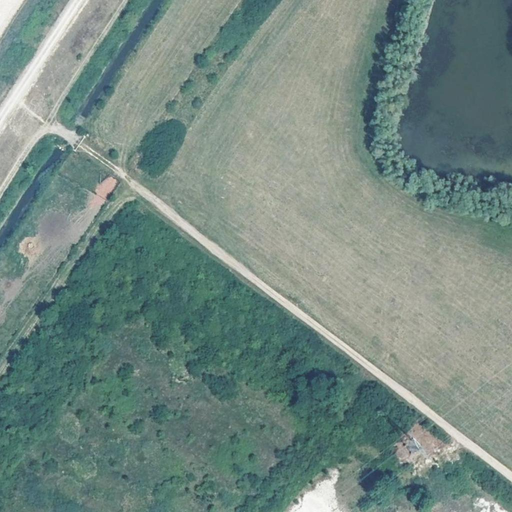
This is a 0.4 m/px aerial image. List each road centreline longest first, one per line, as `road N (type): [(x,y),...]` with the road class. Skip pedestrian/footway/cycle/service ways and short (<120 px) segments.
road 1 (track): [(511,478),(47,122)]
road 2 (track): [(129,186),(0,373)]
road 3 (track): [(127,0),(47,122)]
road 4 (track): [(0,118),(79,0)]
